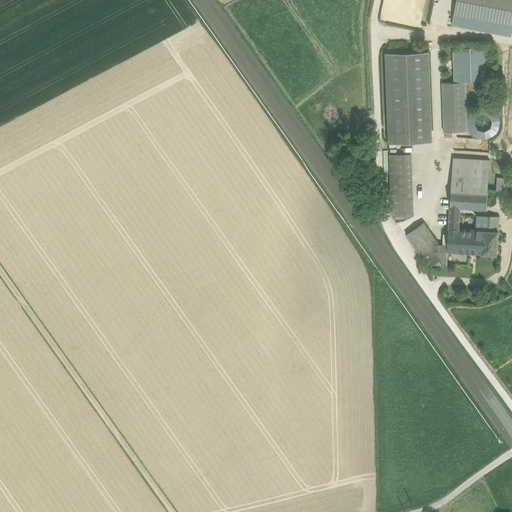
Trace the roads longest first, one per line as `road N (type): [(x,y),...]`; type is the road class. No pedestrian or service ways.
road 1 (track): [(379,0),(382,216),(511,399)]
road 2 (track): [(168,511),(0,278)]
